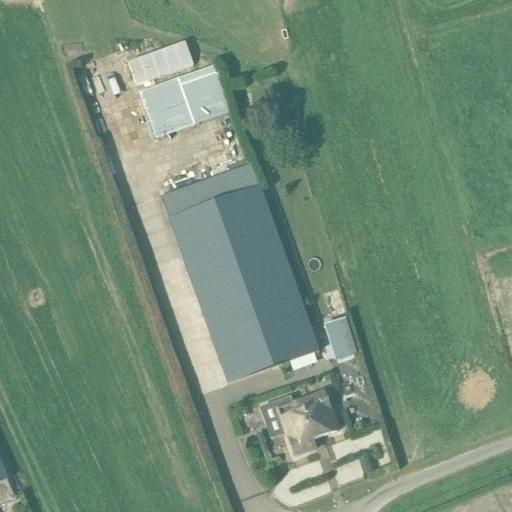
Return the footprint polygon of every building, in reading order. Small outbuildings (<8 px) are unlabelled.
[(216,67),(139,95),(156,141),(232,113),(216,67)] [(228,385),(318,353),(251,165),(161,198),(169,220),(228,385)] [(329,314),(333,313),(345,309),(338,290),(326,295),(323,295),(329,314)] [(334,362),(356,356),(345,320),(324,327),(334,362)] [(271,441),(286,436),(294,458),(316,450),(313,442),(339,433),(324,393),(293,405),(291,399),(260,410),(271,441)] [(0,507),(16,500),(7,481),(0,465),(0,507)]
